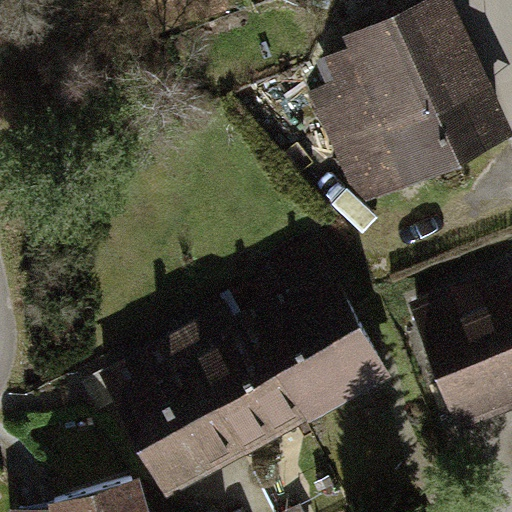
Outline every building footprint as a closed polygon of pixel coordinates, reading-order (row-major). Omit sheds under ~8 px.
[(233,0),(149,0),(158,41),(239,24),(233,0)] [(511,132),(445,0),(440,0),(331,54),(404,202),(511,148),(511,132)] [(324,248),(112,365),(190,504),(401,387),(324,248)] [(511,258),(402,310),(456,423),(511,396),(511,258)] [(22,505),(22,511),(144,511),(132,474),(22,505)]
